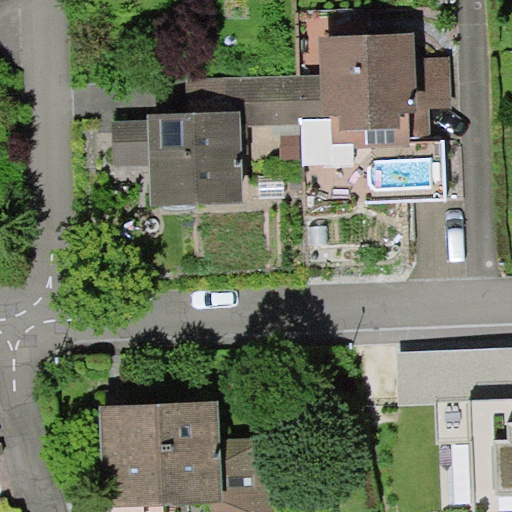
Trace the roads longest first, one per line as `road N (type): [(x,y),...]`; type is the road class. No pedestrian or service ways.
road 1 (residential): [(511,299),(58,322)]
road 2 (residential): [(49,0),(58,322)]
road 3 (residential): [(0,355),(41,511)]
